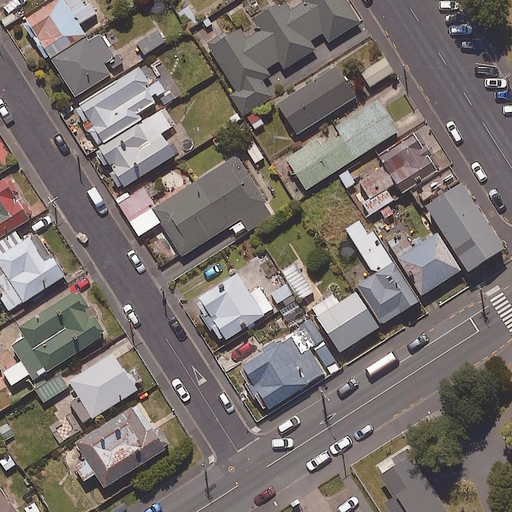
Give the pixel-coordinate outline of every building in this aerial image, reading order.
[(87,7),(81,0),(61,0),(27,22),(29,25),(24,28),(47,62),(51,60),(53,62),(88,40),(82,30),(101,18),(92,4),(87,7)] [(330,46),(363,25),(346,0),(301,0),(305,5),(292,14),(287,7),(280,12),(278,9),(255,24),(262,33),(249,42),(243,33),(229,41),(225,35),(208,46),(212,52),(210,53),(236,94),(230,97),(244,118),(274,99),(264,83),(272,78),(268,71),(282,63),(287,70),(316,51),(312,44),(324,36),(330,46)] [(200,25),(189,8),(178,15),(189,31),(200,25)] [(167,45),(158,32),(137,45),(146,59),(167,45)] [(88,40),(53,62),(62,77),(60,78),(65,86),(67,84),(78,101),(113,79),(106,69),(111,66),(114,71),(125,64),(119,56),(117,58),(112,50),(114,48),(107,37),(103,39),(101,36),(89,43),(88,40)] [(396,75),(386,60),(362,76),(372,90),(396,75)] [(358,101),(338,69),(279,107),(299,138),(358,101)] [(153,89),(140,70),(79,108),(81,111),(77,113),(100,150),(105,147),(106,148),(143,124),(139,118),(156,107),(151,99),(158,95),(165,106),(176,99),(170,89),(167,91),(161,83),(153,89)] [(400,134),(381,103),(338,130),(343,139),(325,150),(320,141),(288,161),(308,192),(400,134)] [(143,124),(106,148),(101,151),(102,153),(97,156),(107,171),(111,168),(116,176),(112,178),(121,191),(124,188),(126,192),(177,159),(163,137),(178,127),(166,109),(143,124)] [(426,153),(416,137),(380,160),(386,170),(360,186),(370,201),(363,206),(371,218),(439,175),(430,161),(434,159),(429,151),(426,153)] [(156,208),(144,190),(129,199),(126,195),(117,201),(141,239),(162,225),(184,259),(242,222),(249,233),(277,215),(240,156),(156,208)] [(34,219),(12,184),(9,186),(6,182),(0,186),(0,243),(31,224),(29,222),(34,219)] [(509,255),(466,190),(430,213),(473,278),(509,255)] [(384,329),(422,306),(374,231),(369,235),(362,223),(346,232),(373,274),(381,276),(359,290),(384,329)] [(25,309),(70,280),(40,233),(24,244),(18,234),(0,245),(0,248),(5,255),(1,258),(0,256),(0,299),(10,316),(24,307),(25,309)] [(414,247),(406,234),(390,244),(425,299),(463,275),(439,237),(425,246),(422,242),(414,247)] [(315,294),(297,265),(283,274),(302,302),(315,294)] [(253,296),(240,276),(201,302),(203,305),(199,308),(205,318),(203,319),(213,334),(215,333),(222,343),(225,341),(228,345),(277,313),(262,290),(253,296)] [(293,298),(287,288),(272,296),(279,307),(293,298)] [(382,332),(359,296),(342,306),(333,291),(323,298),(326,303),(314,311),(320,321),(319,322),(342,358),(382,332)] [(90,310),(81,295),(77,297),(76,295),(18,330),(23,338),(16,343),(17,345),(11,349),(20,363),(2,375),(12,391),(31,380),(35,386),(105,343),(103,339),(108,337),(98,321),(98,317),(95,311),(90,310)] [(313,322),(301,329),(326,370),(338,363),(313,322)] [(278,344),(263,353),(266,358),(245,371),(246,374),(242,376),(248,387),(246,388),(256,403),(258,402),(265,414),(269,412),(271,415),(328,379),(301,335),(280,348),(278,344)] [(141,395),(115,355),(69,384),(79,401),(71,405),(85,427),(93,421),(95,424),(141,395)] [(69,391),(60,377),(36,392),(45,405),(69,391)] [(0,413),(36,392),(31,383),(0,401),(0,413)] [(155,434),(139,408),(76,447),(87,464),(76,471),(86,486),(97,479),(106,493),(168,456),(166,453),(173,449),(161,430),(155,434)] [(15,436),(8,425),(0,430),(0,435),(5,442),(15,436)] [(445,511),(408,454),(377,475),(390,495),(381,501),(387,511),(445,511)] [(0,491),(0,511),(16,511),(12,505),(10,506),(0,491)]
